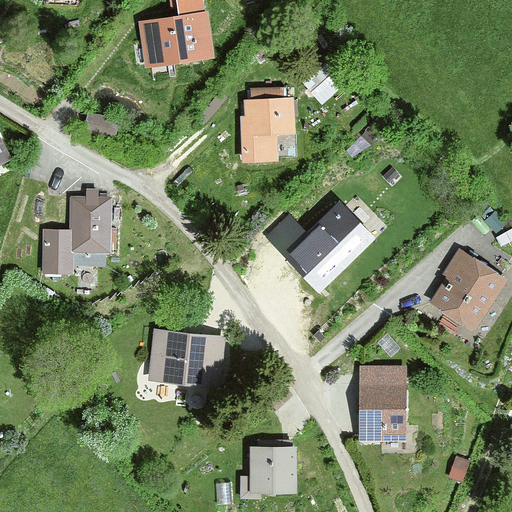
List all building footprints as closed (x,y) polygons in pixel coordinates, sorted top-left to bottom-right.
[(212,66),(208,14),(143,19),(147,71),(212,66)] [(306,101),(248,102),(249,156),(307,155),(306,101)] [(0,181),(14,175),(0,145),(0,181)] [(112,251),(112,195),(71,194),(71,227),(71,250),(112,251)] [(289,211),(265,235),(319,284),(374,229),(340,194),(305,224),(289,211)] [(71,227),(43,227),(43,272),(70,272),(71,227)] [(485,347),(511,301),(511,265),(470,241),(427,313),(485,347)] [(152,335),(149,388),(227,393),(230,339),(152,335)] [(415,369),(362,370),(365,440),(417,438),(415,369)] [(301,450),(254,450),(253,498),(301,498),(301,450)]
